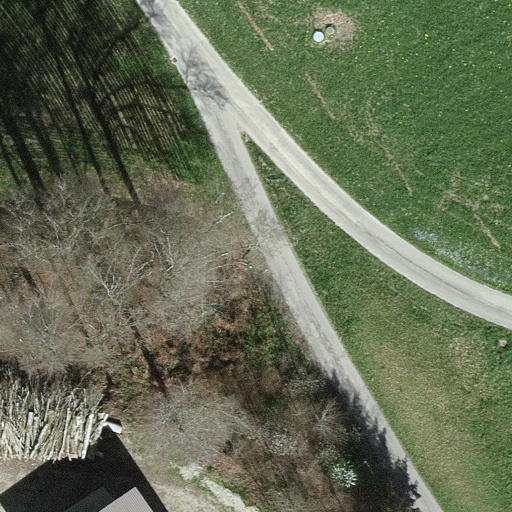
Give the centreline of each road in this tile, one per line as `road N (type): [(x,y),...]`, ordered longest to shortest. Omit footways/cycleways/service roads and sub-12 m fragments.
road 1 (unclassified): [(200,67),(312,320),(432,511)]
road 2 (unclassified): [(200,67),(385,245),(511,313)]
road 3 (track): [(194,511),(127,486),(0,483)]
